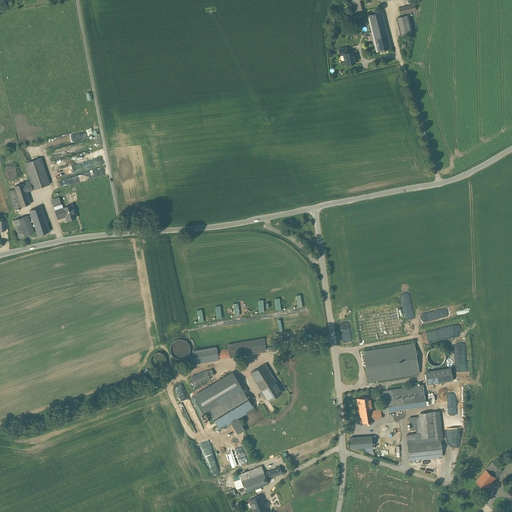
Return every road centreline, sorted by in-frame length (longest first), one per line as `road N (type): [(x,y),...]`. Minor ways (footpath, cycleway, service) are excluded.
road 1 (tertiary): [(0,255),(315,208)]
road 2 (tertiary): [(343,452),(315,208)]
road 3 (tertiary): [(315,208),(454,179),(511,148)]
road 4 (unclassified): [(343,452),(459,489),(493,511)]
